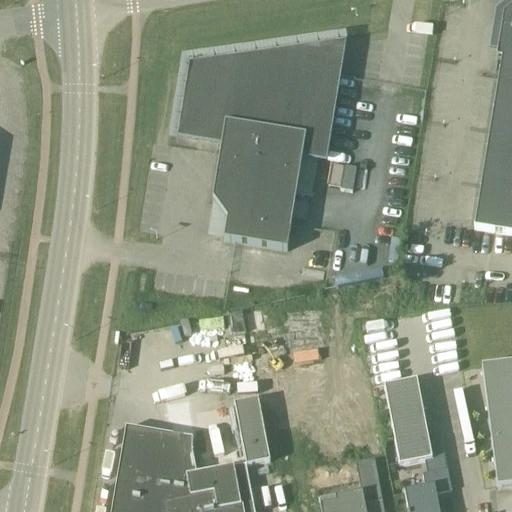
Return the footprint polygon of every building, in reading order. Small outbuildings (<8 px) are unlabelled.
[(501,60),(474,229),(511,235),(511,8),(503,15),(496,59),(501,60)] [(311,197),(317,159),(324,160),(337,78),(343,46),(192,67),(181,136),(222,143),(212,200),(227,221),(224,241),(287,251),(296,194),(311,197)] [(340,190),(340,193),(352,194),(355,170),(332,166),(329,188),(340,190)] [(241,313),(229,315),(233,336),(245,334),(244,333),(265,330),(261,310),(241,313)] [(511,363),(485,367),(497,489),(511,487),(511,363)] [(399,467),(432,460),(446,457),(442,438),(428,441),(416,381),(383,387),(399,467)] [(258,403),(234,407),(246,469),(269,464),(258,403)] [(126,431),(112,511),(252,511),(244,468),(196,477),(191,456),(192,441),(126,431)] [(367,511),(367,508),(382,505),(375,464),(356,467),(361,496),(319,504),(320,511),(367,511)] [(407,511),(438,511),(435,495),(451,491),(447,470),(422,475),(424,488),(404,492),(407,511)]
